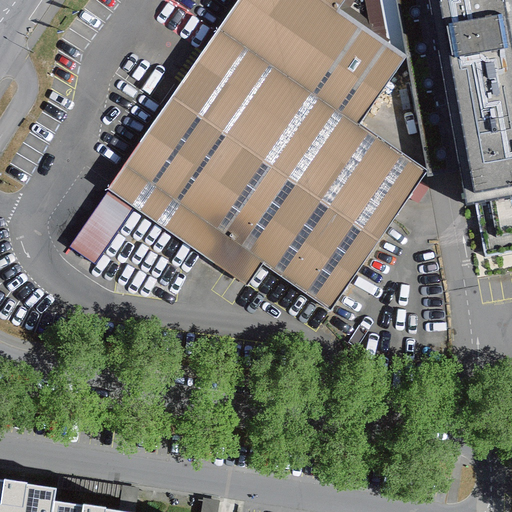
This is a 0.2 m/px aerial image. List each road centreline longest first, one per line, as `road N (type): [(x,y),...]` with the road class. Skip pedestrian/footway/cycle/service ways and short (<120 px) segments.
road 1 (unclassified): [(494,441),(165,395),(119,377),(0,354)]
road 2 (residential): [(0,447),(406,511)]
